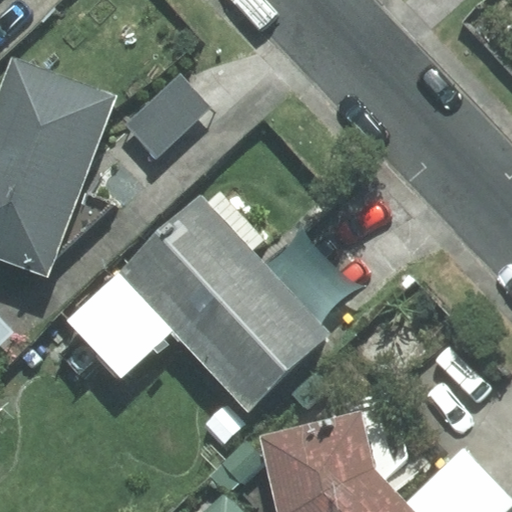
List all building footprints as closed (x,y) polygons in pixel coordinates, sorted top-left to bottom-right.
[(113,97),(13,59),(0,93),(0,255),(46,273),(113,97)] [(210,108),(180,75),(126,125),(155,157),(210,108)] [(220,192),(209,203),(201,194),(67,319),(122,378),(175,329),(247,406),(325,333),(250,253),(264,239),(220,192)] [(388,386),(451,333),(420,297),(358,350),(388,386)] [(0,342),(11,331),(0,320),(0,342)] [(511,404),(511,396),(462,345),(438,368),(492,423),(511,404)] [(358,416),(264,437),(280,511),(502,511),(511,503),(511,498),(462,447),(403,504),(370,470),(358,416)] [(264,511),(243,488),(220,511),(264,511)]
